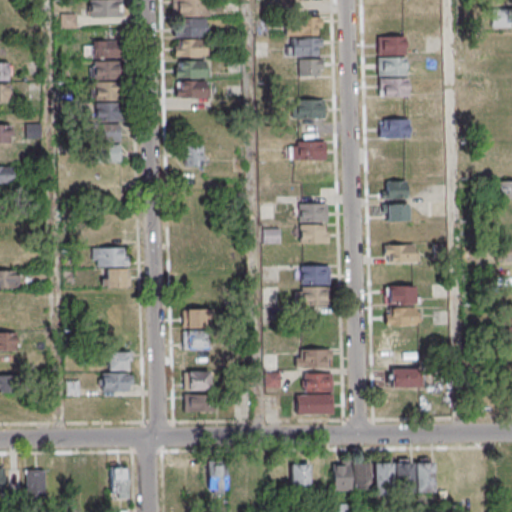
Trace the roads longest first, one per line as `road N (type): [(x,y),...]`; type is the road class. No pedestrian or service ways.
road 1 (residential): [(511,432),(0,441)]
road 2 (residential): [(149,0),(162,422),(151,438)]
road 3 (residential): [(363,436),(348,0)]
